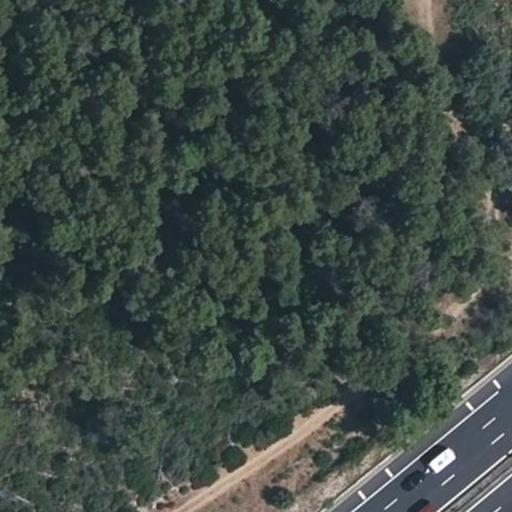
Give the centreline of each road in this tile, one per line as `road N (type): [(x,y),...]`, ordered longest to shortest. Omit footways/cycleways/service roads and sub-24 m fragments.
road 1 (track): [(184,511),(511,259)]
road 2 (motorway): [(511,417),(396,511)]
